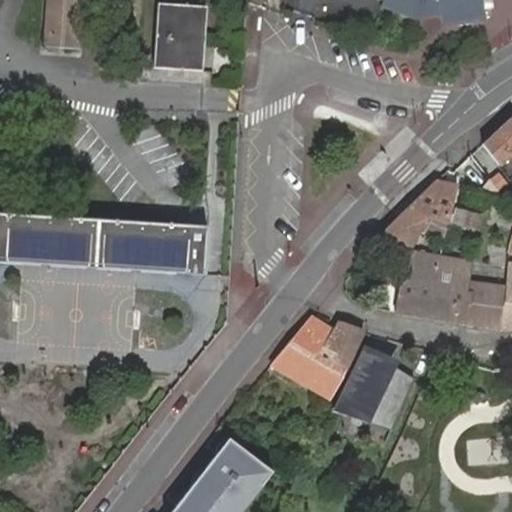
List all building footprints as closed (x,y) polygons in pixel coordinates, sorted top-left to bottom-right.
[(46,0),(43,48),(78,50),(81,0),(46,0)] [(385,0),(381,11),(415,22),(446,16),(448,24),(490,16),(486,0),(385,0)] [(157,11),(153,76),(204,79),(207,15),(157,11)] [(511,114),(510,114),(480,143),(497,166),(511,152),(511,114)] [(430,214),(446,217),(455,183),(436,178),(422,191),(378,235),(409,243),(416,233),(420,229),(423,230),(430,214)] [(476,235),(481,212),(455,207),(450,230),(476,235)] [(440,243),(446,217),(430,214),(423,230),(420,229),(416,233),(440,243)] [(174,228),(1,216),(0,225),(0,262),(171,274),(174,228)] [(205,229),(174,228),(171,274),(202,275),(205,229)] [(396,309),(462,320),(470,292),(465,292),(469,274),(437,269),(441,255),(408,247),(396,309)] [(504,285),(499,327),(511,329),(511,262),(507,262),(504,285)] [(499,327),(504,285),(473,279),(470,292),(462,320),(462,322),(499,327)] [(308,317),(271,363),(329,397),(362,333),(340,327),(334,335),(308,317)] [(391,359),(362,347),(335,404),(389,430),(411,380),(387,370),(391,359)] [(240,511),(270,473),(226,440),(175,511),(240,511)]
